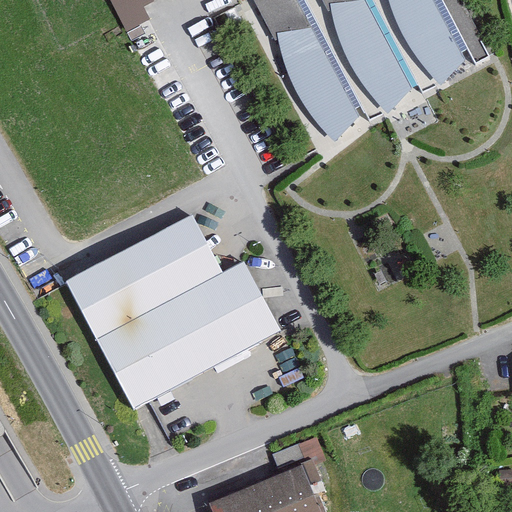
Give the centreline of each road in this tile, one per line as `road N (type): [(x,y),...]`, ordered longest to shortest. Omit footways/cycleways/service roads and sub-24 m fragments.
road 1 (residential): [(511,330),(109,500)]
road 2 (unknown): [(243,175),(77,255),(44,240),(0,168)]
road 3 (secondary): [(0,297),(109,500)]
